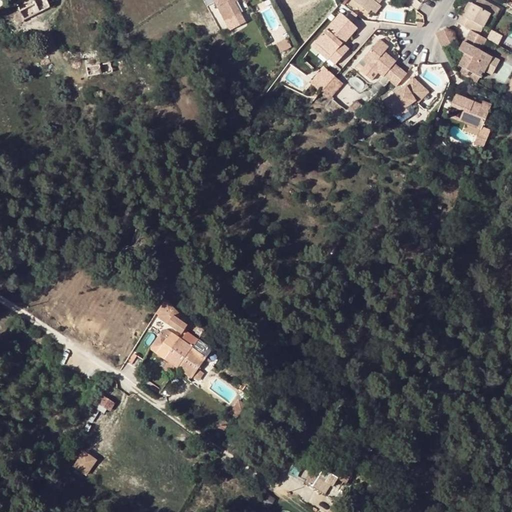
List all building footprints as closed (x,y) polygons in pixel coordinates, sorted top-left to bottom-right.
[(50,8),(45,0),(18,0),(14,2),(19,12),(14,14),(18,23),(50,8)] [(234,2),(233,0),(214,0),(218,6),(217,6),(225,21),(240,14),(234,2)] [(348,0),(363,12),(365,9),(370,12),(376,5),(374,3),(376,0),(348,0)] [(479,26),(486,13),(492,15),(496,7),(483,0),(471,0),(470,3),(467,2),(462,11),(464,11),(461,16),(457,15),(453,22),(466,30),(475,34),(479,26)] [(464,11),(462,11),(467,2),(465,1),(457,15),(461,16),(464,11)] [(312,41),(327,55),(324,59),(331,65),(343,50),(339,46),(334,42),(337,39),(342,43),(354,29),(336,14),(312,41)] [(457,39),(454,30),(446,27),(436,33),(443,47),(457,39)] [(463,37),(478,45),(482,38),(475,34),(466,30),(463,37)] [(463,37),(461,41),(476,49),(478,45),(463,37)] [(374,72),(379,76),(390,63),(391,62),(381,53),(385,48),(375,40),(358,59),(363,63),(356,72),(367,81),(374,72)] [(288,50),(283,41),(273,46),(277,55),(288,50)] [(323,60),(324,59),(327,55),(312,41),(307,47),(323,60)] [(488,55),(476,49),(461,41),(456,50),(461,52),(455,64),(477,76),(488,55)] [(488,55),(477,76),(483,80),(495,59),(488,55)] [(98,58),(84,60),(86,73),(83,73),(84,77),(112,73),(110,62),(99,64),(98,58)] [(385,80),(395,68),(390,63),(379,76),(384,80),(385,80)] [(320,67),(306,84),(314,90),(317,91),(330,76),(320,67)] [(395,68),(385,80),(392,86),(402,74),(395,68)] [(328,94),(338,83),(330,76),(317,91),(328,94)] [(380,101),(391,117),(413,101),(416,103),(426,91),(408,76),(397,89),(380,101)] [(451,92),(441,114),(475,127),(477,127),(478,124),(484,109),(468,103),(470,100),(451,92)] [(470,100),(468,103),(484,109),(486,103),(470,97),(470,100)] [(439,126),(442,119),(433,114),(429,122),(439,126)] [(479,144),(486,127),(478,124),(477,127),(475,127),(470,140),(479,144)] [(181,333),(188,323),(163,299),(156,311),(160,314),(158,316),(169,326),(181,333)] [(156,353),(167,337),(160,332),(159,332),(148,347),(148,348),(149,348),(156,353)] [(197,370),(205,357),(192,348),(197,340),(185,332),(180,340),(170,333),(167,337),(156,353),(164,359),(176,368),(191,378),(197,370)] [(209,357),(216,351),(205,338),(197,344),(209,357)] [(174,371),(176,368),(164,359),(162,362),(174,371)] [(197,382),(202,375),(204,376),(209,369),(204,366),(199,372),(197,370),(191,378),(197,382)] [(237,418),(245,404),(238,400),(230,413),(237,418)] [(223,432),(229,423),(223,419),(218,429),(223,432)] [(84,451),(73,466),(86,475),(97,460),(84,451)] [(320,492),(331,474),(335,476),(339,479),(342,475),(349,479),(359,462),(351,457),(345,467),(328,455),(321,465),(318,464),(306,482),(320,492)] [(320,492),(324,495),(335,476),(331,474),(320,492)] [(339,479),(339,480),(346,484),(349,479),(342,475),(339,479)] [(250,494),(255,487),(247,481),(242,488),(250,494)]
